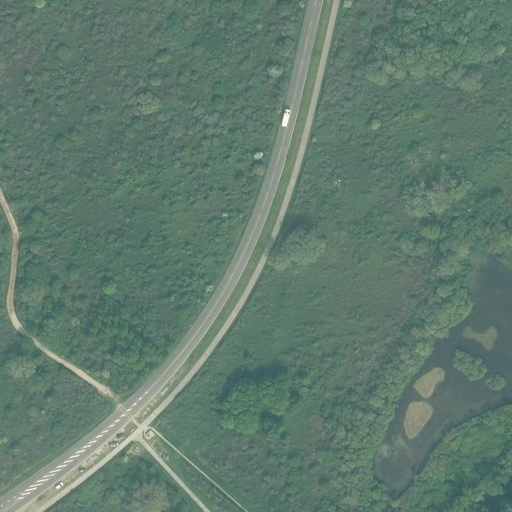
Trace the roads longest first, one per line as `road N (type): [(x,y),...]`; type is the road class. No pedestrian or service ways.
road 1 (tertiary): [(0,507),(126,413),(212,309),(268,191),(315,0)]
road 2 (track): [(378,511),(439,433),(474,411),(511,401)]
